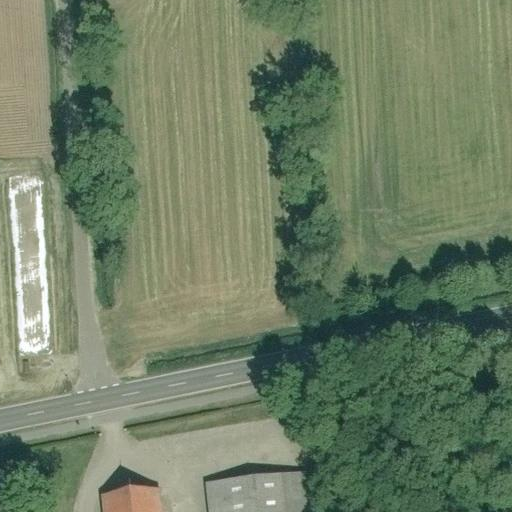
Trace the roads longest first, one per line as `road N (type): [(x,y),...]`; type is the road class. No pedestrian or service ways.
road 1 (tertiary): [(99,398),(511,316)]
road 2 (unclassified): [(69,0),(99,398)]
